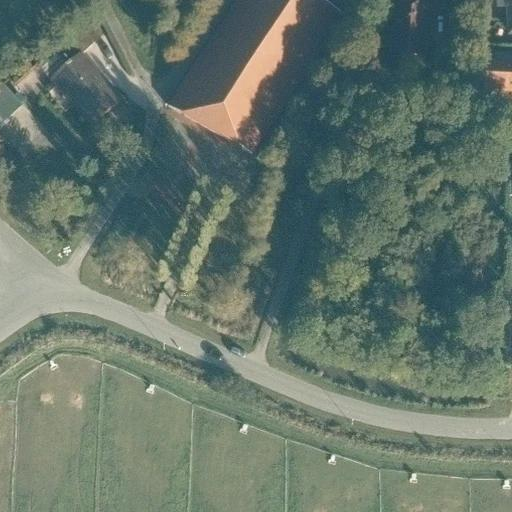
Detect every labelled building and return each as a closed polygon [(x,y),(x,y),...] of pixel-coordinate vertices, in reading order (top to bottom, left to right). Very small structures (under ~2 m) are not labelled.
[(316,0),(247,0),(174,111),(242,156),(336,13),(316,0)] [(450,0),(434,0),(435,32),(464,32),(464,12),(450,12),(450,0)] [(511,0),(495,0),(497,33),(511,32),(511,0)] [(422,63),(424,8),(388,7),(386,61),(422,63)] [(135,77),(97,29),(40,74),(79,122),(135,77)] [(511,96),(511,64),(485,63),(483,95),(511,96)] [(0,125),(26,102),(8,82),(0,88),(0,125)]
